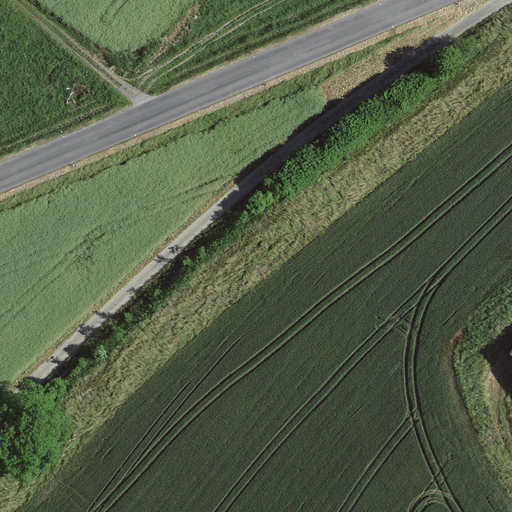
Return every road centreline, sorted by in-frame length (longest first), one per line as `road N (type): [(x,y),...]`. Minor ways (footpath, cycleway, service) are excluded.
road 1 (track): [(504,0),(267,167),(0,414)]
road 2 (tertiary): [(0,178),(423,0)]
